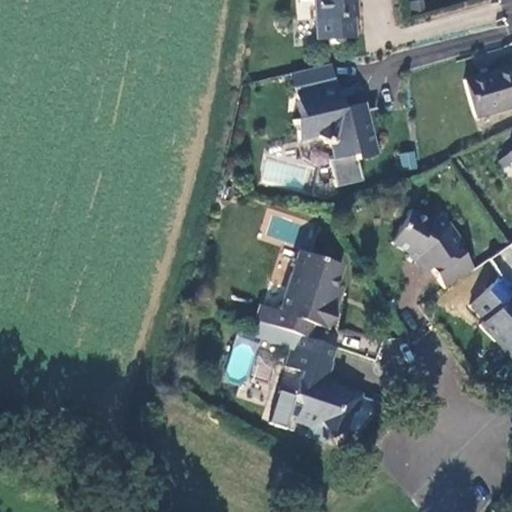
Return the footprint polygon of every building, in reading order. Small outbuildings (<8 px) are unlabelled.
[(311,0),(312,22),(355,21),(354,3),(360,3),(360,0),(311,0)] [(511,80),(509,71),(464,86),(476,122),(511,109),(511,80)] [(330,82),(290,94),(299,123),(290,127),(295,144),(309,140),(329,147),(334,162),(352,157),(354,163),(376,156),(362,111),(342,118),(339,110),(330,82)] [(360,103),(339,110),(342,118),(362,111),(360,103)] [(399,154),(402,170),(417,167),(414,151),(399,154)] [(425,270),(440,290),(472,267),(458,246),(461,242),(445,221),(431,214),(427,220),(408,209),(387,245),(411,257),(421,273),(425,270)] [(258,306),(253,323),(306,340),(310,326),(327,332),(334,311),(326,308),(332,290),(339,268),(298,254),(278,312),(258,306)] [(511,291),(496,277),(467,309),(483,323),(478,330),(511,360),(511,297),(511,296),(511,291)] [(340,292),(332,290),(326,308),(334,311),(340,292)] [(285,363),(290,365),(296,347),(291,346),(285,363)] [(334,359),(296,347),(290,365),(302,369),(294,393),(300,403),(295,420),(310,425),(321,419),(333,435),(345,428),(349,415),(357,408),(363,389),(337,381),(336,384),(327,382),(334,359)]
